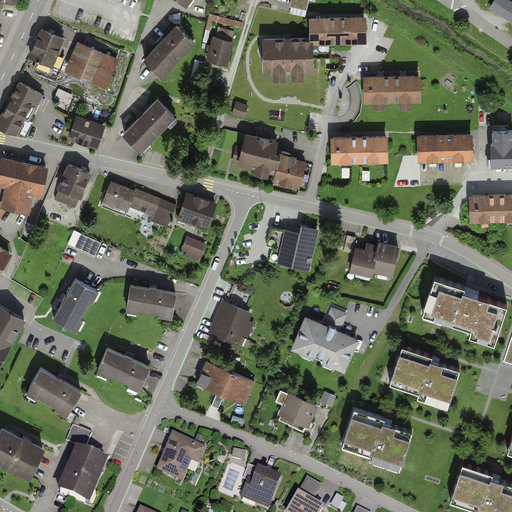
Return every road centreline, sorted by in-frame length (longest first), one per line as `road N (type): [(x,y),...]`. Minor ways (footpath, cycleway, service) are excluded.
road 1 (residential): [(511,281),(432,236),(245,198)]
road 2 (residential): [(163,407),(404,511)]
road 3 (residential): [(245,198),(0,138)]
road 4 (residential): [(245,198),(163,407)]
